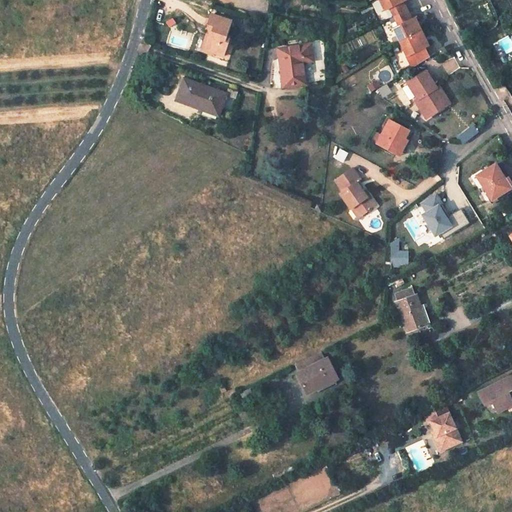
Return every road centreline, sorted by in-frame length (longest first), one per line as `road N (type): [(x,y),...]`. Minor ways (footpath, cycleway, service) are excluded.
road 1 (unclassified): [(143,0),(107,105),(15,255),(7,299),(15,350),(110,511)]
road 2 (unknown): [(363,378),(104,501)]
road 3 (unclassified): [(440,0),(511,132)]
